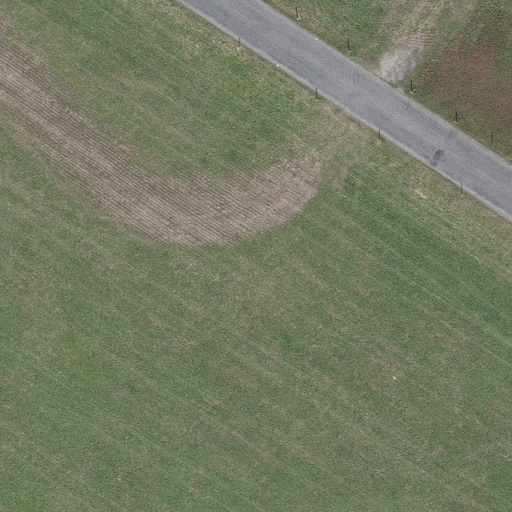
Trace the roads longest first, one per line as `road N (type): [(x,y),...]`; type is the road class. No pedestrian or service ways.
road 1 (unclassified): [(218,0),(511,194)]
road 2 (track): [(378,106),(422,39),(461,0)]
